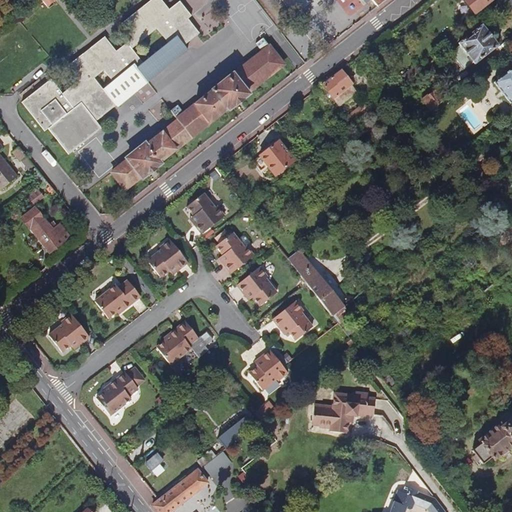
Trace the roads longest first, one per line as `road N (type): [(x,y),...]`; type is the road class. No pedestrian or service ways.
road 1 (residential): [(106,236),(409,0)]
road 2 (residential): [(241,334),(200,283),(53,398)]
road 3 (residential): [(106,236),(3,106)]
road 4 (unclassified): [(143,511),(53,398)]
road 5 (residential): [(0,324),(106,236)]
